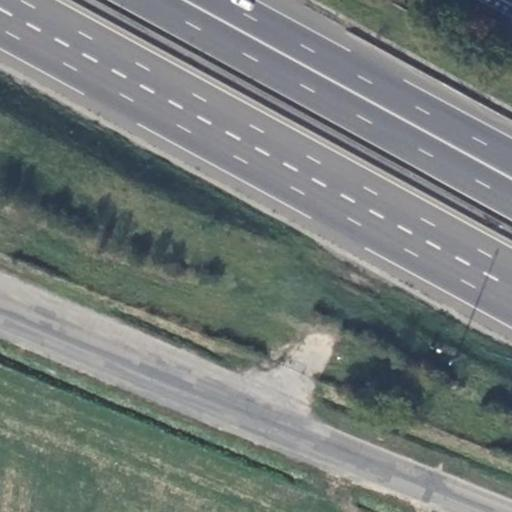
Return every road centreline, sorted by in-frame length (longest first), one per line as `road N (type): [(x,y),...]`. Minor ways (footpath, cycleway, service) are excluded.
road 1 (tertiary): [(0,310),(493,511)]
road 2 (trunk): [(511,200),(146,0)]
road 3 (trunk): [(0,9),(354,202)]
road 4 (trunk): [(511,157),(220,0)]
road 5 (trunk): [(354,202),(511,299)]
road 6 (trunk): [(354,202),(511,275)]
